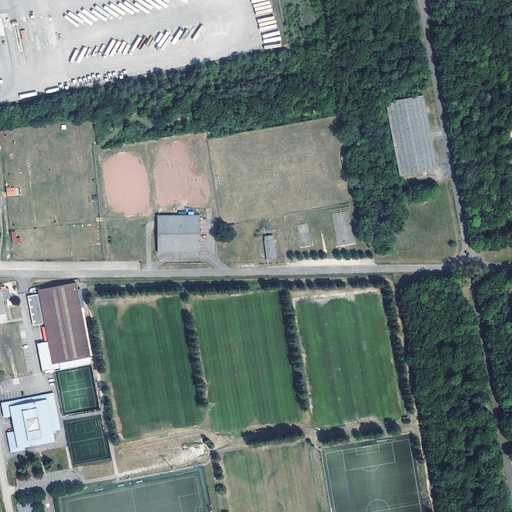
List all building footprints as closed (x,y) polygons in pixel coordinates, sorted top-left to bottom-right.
[(423,94),(385,102),(400,176),(437,169),(423,94)] [(18,187),(6,188),(7,197),(19,196),(18,187)] [(200,215),(158,215),(158,225),(158,254),(164,254),(201,254),(200,215)] [(16,231),(11,231),(12,243),(21,243),(21,238),(16,238),(16,231)] [(275,240),(264,241),(266,259),(268,259),(277,258),(275,240)] [(76,282),(38,289),(45,326),(44,326),(43,342),(35,344),(41,371),(52,369),(52,371),(95,363),(84,306),(81,307),(76,282)] [(10,287),(0,289),(0,335),(10,333),(6,312),(3,300),(7,299),(12,298),(10,287)] [(37,294),(26,296),(32,325),(42,323),(37,294)] [(18,447),(18,448),(25,446),(33,445),(38,444),(55,440),(52,430),(60,429),(53,392),(33,396),(34,398),(28,399),(28,397),(3,402),(5,413),(11,412),(15,434),(9,435),(12,448),(18,447)]
